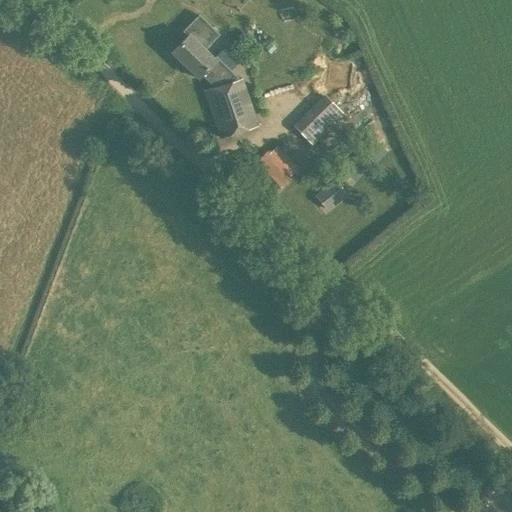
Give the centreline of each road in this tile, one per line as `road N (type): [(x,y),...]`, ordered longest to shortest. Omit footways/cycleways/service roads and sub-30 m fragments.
road 1 (track): [(511,453),(175,141),(39,0)]
road 2 (track): [(460,511),(413,458),(334,396),(311,349),(328,284)]
